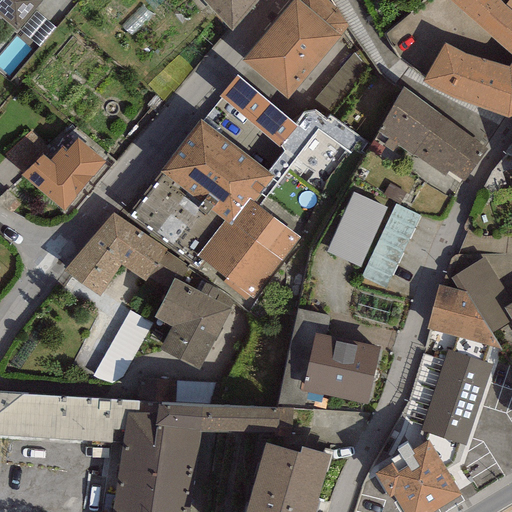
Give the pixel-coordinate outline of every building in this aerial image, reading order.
[(0,0),(0,17),(16,32),(18,29),(34,11),(43,1),(41,0),(0,0)] [(260,0),(202,0),(232,32),(260,0)] [(337,9),(325,0),(292,0),(241,61),(287,99),(348,25),(337,9)] [(465,54),(445,43),(422,82),(455,100),(506,117),(511,114),(511,10),(504,4),(499,0),(447,0),(511,55),(511,61),(508,66),(465,54)] [(55,28),(34,11),(18,29),(38,47),(55,28)] [(366,68),(354,53),(313,100),(332,112),(366,68)] [(163,173),(129,216),(190,262),(195,255),(253,300),(365,154),(361,152),(366,141),(328,115),(324,120),(314,112),(303,112),(295,124),(236,75),(218,96),(221,98),(202,121),(200,119),(159,172),(163,173)] [(440,115),(403,87),(377,132),(412,154),(440,115)] [(487,149),(440,115),(412,154),(444,177),(448,171),(463,182),(487,149)] [(104,161),(76,138),(65,151),(61,148),(50,160),(42,155),(20,175),(63,212),(104,161)] [(387,208),(352,193),(326,252),(360,267),(387,208)] [(420,217),(395,204),(360,276),(385,289),(420,217)] [(112,213),(64,271),(99,297),(120,264),(165,295),(173,278),(179,281),(188,266),(165,251),(166,249),(112,213)] [(511,302),(483,258),(450,277),(457,290),(464,292),(491,334),(511,321),(503,307),(511,302)] [(233,301),(204,283),(199,292),(179,281),(173,278),(165,295),(154,317),(171,326),(158,349),(198,370),(233,301)] [(457,290),(438,285),(426,329),(456,337),(490,345),(500,348),(491,334),(464,292),(457,290)] [(511,301),(511,302),(503,307),(511,321),(511,301)] [(330,316),(296,309),(276,407),(293,407),(302,407),(306,391),(366,404),(378,347),(326,335),(330,316)] [(152,324),(128,311),(91,376),(109,384),(121,378),(152,324)] [(402,511),(433,511),(461,495),(446,471),(459,463),(462,445),(465,447),(491,366),(484,363),(490,345),(456,337),(452,351),(447,349),(415,446),(410,450),(407,444),(397,451),(399,454),(390,459),(393,463),(374,473),(388,498),(392,495),(402,511)] [(139,401),(0,392),(0,436),(123,444),(126,412),(138,413),(139,401)] [(123,444),(119,465),(193,472),(199,432),(199,429),(154,426),(155,414),(157,404),(139,401),(138,413),(126,412),(123,444)] [(203,407),(157,404),(155,414),(154,426),(199,429),(199,432),(292,434),(293,407),(276,407),(203,407)] [(313,511),(330,455),(301,447),(299,453),(264,443),(244,511),(313,511)] [(112,511),(187,511),(193,472),(119,465),(112,511)]
